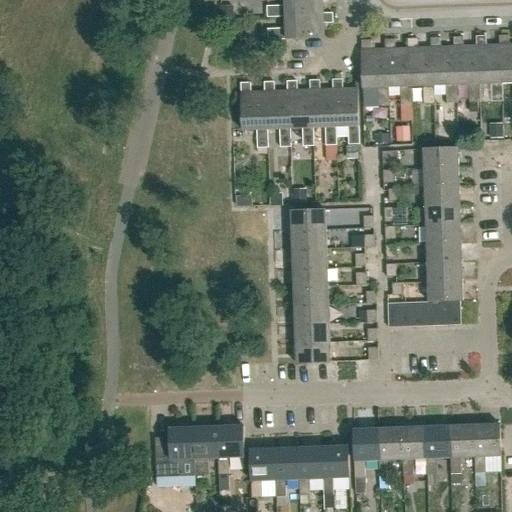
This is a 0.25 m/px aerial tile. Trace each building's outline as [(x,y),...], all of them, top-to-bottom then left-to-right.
[(285,16),(323,14),(323,1),(332,1),(331,0),(284,0),(285,6),(267,7),(267,18),(285,17),(285,16)] [(333,24),(333,14),(323,14),(285,16),(285,17),(286,29),(268,30),(268,40),(324,38),(324,24),(333,24)] [(502,45),(503,84),(511,83),(511,44),(510,45),(510,36),(500,36),(500,45),(502,45)] [(478,46),(477,46),(464,47),(464,37),(454,38),(454,47),(455,47),(457,85),(469,85),(470,103),(481,103),(480,84),(478,46)] [(502,45),(500,45),(487,46),(487,37),(477,37),(477,46),(478,46),(480,84),(492,84),(492,102),(504,102),(503,84),(502,45)] [(455,47),(454,47),(441,47),(441,38),(431,39),(432,48),(434,86),(446,86),(446,104),(458,103),(457,85),(455,47)] [(409,49),(411,87),(423,87),(424,105),(435,104),(434,86),(432,48),(419,48),(418,39),(408,40),(409,49)] [(409,49),(396,49),(395,40),(385,40),(386,50),(388,88),(400,87),(401,106),(412,105),(411,87),(409,49)] [(386,50),(372,50),(372,41),(362,41),(364,89),(377,88),(378,107),(389,106),(388,88),(386,50)] [(335,128),(336,128),(349,127),(349,146),(361,145),(360,126),(359,126),(358,89),(343,90),(343,80),(333,81),(333,90),(334,90),(335,128)] [(334,90),(333,90),(320,90),(320,81),(311,81),(311,90),(311,91),(312,129),(314,129),(325,128),(326,146),(337,146),(336,128),(335,128),(334,90)] [(312,129),(311,91),(298,91),(297,82),(287,82),(288,91),(289,130),(291,129),(303,129),(304,148),(314,147),(314,129),(312,129)] [(288,91),(275,92),(275,83),(265,83),(265,92),(267,130),(280,130),(281,148),(291,148),(291,129),(289,130),(288,91)] [(267,130),(265,92),(251,93),(251,84),(241,84),(243,131),(256,131),(257,149),(268,149),(267,130)] [(390,121),(390,136),(401,136),(401,121),(390,121)] [(504,124),(491,124),(491,138),(504,138),(504,124)] [(424,169),(458,168),(458,149),(423,150),(424,169)] [(383,164),(393,164),(392,151),(382,152),(383,164)] [(425,188),(459,187),(458,168),(424,169),(425,188)] [(383,183),(384,183),(393,183),(393,170),(383,171),(383,183)] [(426,207),(460,205),(459,187),(425,188),(426,207)] [(389,202),(399,201),(399,189),(388,189),(389,202)] [(426,225),(461,224),(460,205),(426,207),(426,225)] [(385,220),(395,220),(394,208),(384,208),(385,220)] [(292,232),(326,231),(326,211),(291,212),(292,232)] [(364,229),(374,229),(374,217),(364,217),(364,229)] [(427,244),(461,243),(461,224),(426,225),(427,244)] [(385,239),(386,239),(395,239),(395,227),(385,227),(385,239)] [(293,251),(327,250),(326,231),(292,232),(293,251)] [(365,248),(375,248),(375,236),(365,236),(365,248)] [(428,263),(462,262),(461,243),(427,244),(428,263)] [(386,258),(396,258),(395,245),(386,246),(386,258)] [(293,270),(328,269),(327,250),(293,251),(293,270)] [(357,268),(365,267),(367,267),(367,254),(356,254),(357,268)] [(428,282),(463,281),(462,262),(428,263),(428,282)] [(387,277),(397,277),(396,264),(386,264),(387,277)] [(294,289),(328,287),(328,269),(293,270),(294,289)] [(358,287),(368,286),(367,274),(357,274),(358,287)] [(448,301),(461,301),(464,301),(463,281),(428,282),(429,302),(436,302),(448,301)] [(392,295),(393,295),(402,295),(402,283),(392,283),(392,295)] [(295,307),(329,306),(328,287),(294,289),(295,307)] [(367,304),(376,304),(377,304),(377,292),(367,293),(367,304)] [(437,326),(449,325),(448,301),(436,302),(437,326)] [(448,301),(449,325),(461,325),(461,301),(448,301)] [(413,327),(425,326),(424,302),(412,303),(413,327)] [(425,326),(437,326),(436,302),(429,302),(424,302),(425,326)] [(389,328),(401,327),(400,303),(388,304),(389,328)] [(401,327),(413,327),(412,303),(400,303),(401,327)] [(295,326),(330,325),(329,306),(295,307),(295,326)] [(368,323),(377,323),(378,323),(377,311),(368,311),(368,323)] [(296,345),(331,344),(330,325),(295,326),(296,345)] [(369,342),(378,342),(379,342),(378,330),(368,330),(369,342)] [(331,344),(296,345),(297,365),(331,363),(331,344)] [(370,361),(379,361),(380,361),(379,349),(369,349),(370,361)] [(500,425),(475,426),(476,458),(475,458),(476,474),(486,474),(485,457),(501,457),(500,425)] [(220,460),(219,459),(219,476),(230,475),(229,459),(245,459),(244,429),(244,426),(219,427),(220,460)] [(451,427),(452,459),(451,459),(451,475),(462,474),(461,458),(475,458),(476,458),(475,426),(451,427)] [(205,460),(219,459),(220,460),(219,427),(195,428),(196,460),(195,460),(195,476),(206,476),(205,460)] [(427,428),(428,460),(427,460),(428,475),(438,475),(438,459),(451,459),(452,459),(451,427),(427,428)] [(181,461),(195,460),(196,460),(195,428),(170,429),(170,439),(171,461),(171,477),(181,477),(181,461)] [(379,429),(380,462),(379,462),(380,478),(390,477),(389,461),(403,461),(404,461),(403,428),(379,429)] [(403,428),(404,461),(403,461),(404,477),(414,476),(413,460),(427,460),(428,460),(427,428),(403,428)] [(365,462),(379,462),(380,462),(379,429),(354,430),(355,461),(356,478),(366,478),(365,462)] [(171,461),(170,439),(156,440),(157,478),(171,477),(171,461)] [(325,480),(324,480),(324,496),(334,495),(334,479),(350,479),(349,447),(324,448),(325,480)] [(310,480),(324,480),(325,480),(324,448),(300,449),(301,481),(300,481),(300,497),(310,496),(310,480)] [(286,481),(300,481),(301,481),(300,449),(276,450),(277,482),(275,482),(276,498),(286,497),(286,481)] [(262,482),(275,482),(277,482),(276,450),(251,451),(252,482),(252,498),(262,498),(262,482)] [(334,495),(324,496),(325,509),(335,509),(334,495)] [(484,511),(484,501),(470,502),(470,511),(484,511)]
